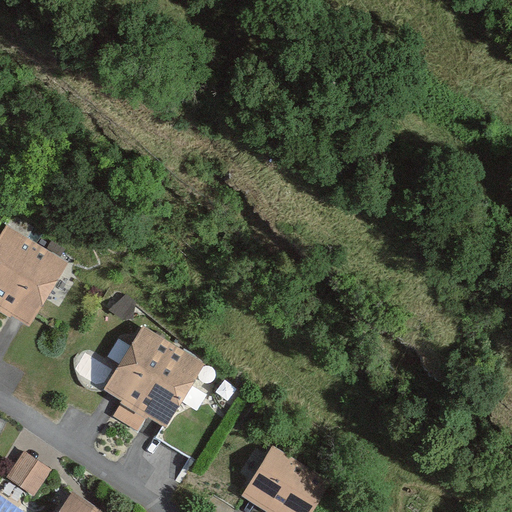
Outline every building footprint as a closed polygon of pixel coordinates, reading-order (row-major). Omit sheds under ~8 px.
[(73,265),(11,226),(0,244),(0,313),(30,333),(73,265)] [(216,365),(155,322),(101,398),(162,441),(216,365)] [(328,511),(345,485),(282,447),(246,506),(254,511),(328,511)] [(41,511),(62,480),(31,460),(4,501),(19,511),(41,511)] [(105,511),(85,498),(74,511),(105,511)]
